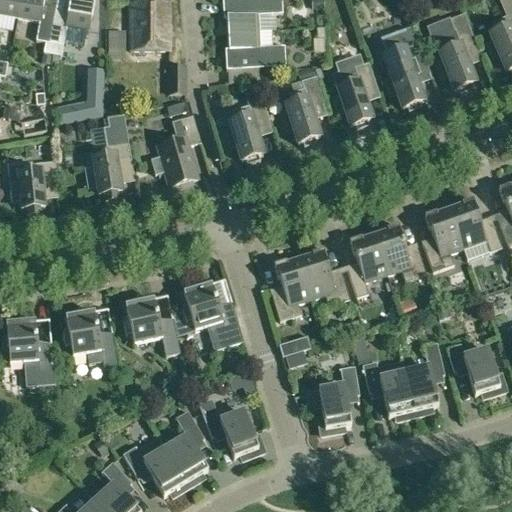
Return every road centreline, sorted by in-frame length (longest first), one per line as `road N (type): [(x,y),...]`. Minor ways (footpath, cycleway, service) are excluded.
road 1 (residential): [(228,229),(511,129)]
road 2 (residential): [(299,477),(228,229)]
road 3 (residential): [(0,273),(39,273),(228,229)]
road 4 (residential): [(299,477),(511,426)]
